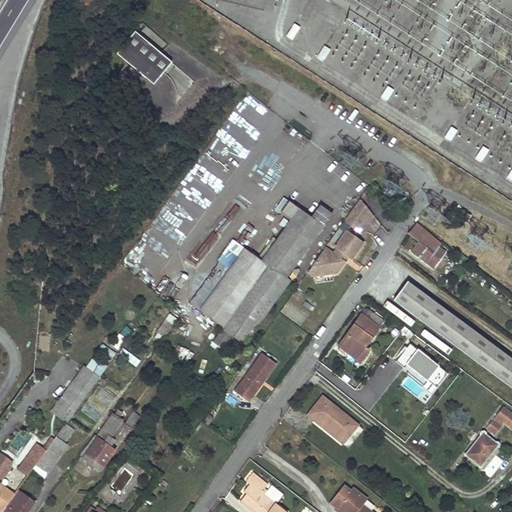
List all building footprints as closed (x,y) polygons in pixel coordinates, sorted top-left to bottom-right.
[(295,24),(287,36),(292,39),(300,27),(295,24)] [(172,61),(135,30),(117,52),(153,84),(172,61)] [(325,46),(318,55),(323,59),(330,50),(325,46)] [(388,86),(382,96),(386,99),(393,89),(388,86)] [(452,126),(445,136),(450,140),(457,130),(452,126)] [(489,151),(483,146),(475,158),(481,162),(489,151)] [(372,214),(359,199),(344,220),(349,224),(366,221),(372,214)] [(323,227),(317,222),(298,208),(276,239),(264,256),(261,260),(268,266),(247,295),(214,341),(224,348),(233,335),(244,343),(289,281),(285,278),(323,227)] [(461,212),(458,219),(467,223),(470,216),(461,212)] [(317,222),(323,227),(326,222),(320,218),(317,222)] [(417,223),(409,234),(418,241),(411,250),(433,267),(444,252),(438,247),(441,244),(417,223)] [(321,255),(312,267),(317,271),(331,269),(332,273),(336,272),(347,257),(350,259),(363,242),(346,230),(334,247),(336,248),(333,253),(321,255)] [(259,262),(261,260),(264,256),(276,239),(272,237),(256,259),(259,262)] [(235,286),(247,295),(268,266),(261,260),(259,262),(256,259),(253,263),(252,263),(235,286)] [(317,271),(312,267),(309,272),(314,276),(332,273),(331,269),(317,271)] [(511,360),(410,285),(396,303),(511,388),(511,360)] [(283,313),(300,323),(306,314),(289,304),(283,313)] [(183,313),(175,307),(166,319),(165,319),(157,332),(158,333),(153,340),(160,344),(183,313)] [(366,309),(339,346),(360,361),(370,349),(366,346),(384,321),(366,309)] [(410,372),(400,384),(424,403),(448,372),(408,341),(394,360),(410,372)] [(187,362),(193,353),(183,347),(177,356),(187,362)] [(121,349),(118,355),(137,365),(140,358),(121,349)] [(235,391),(248,401),(253,394),(251,393),(261,379),(263,380),(276,363),(262,353),(235,391)] [(51,410),(67,421),(100,377),(84,366),(51,410)] [(261,379),(251,393),(253,394),(263,380),(261,379)] [(322,396),(307,415),(314,420),(315,419),(343,442),(357,425),(322,396)] [(511,414),(503,408),(487,428),(495,434),(504,422),(511,428),(511,414)] [(124,422),(125,423),(131,427),(140,416),(133,411),(125,422),(124,422)] [(95,435),(80,455),(89,461),(87,463),(93,467),(94,465),(100,469),(115,448),(110,444),(113,440),(110,438),(123,420),(113,413),(96,436),(95,435)] [(208,414),(203,421),(208,425),(213,418),(208,414)] [(343,442),(315,419),(314,420),(343,443),(343,442)] [(125,422),(123,420),(110,438),(113,440),(125,423),(124,422),(125,422)] [(31,451),(40,458),(56,436),(57,435),(39,423),(27,440),(35,446),(31,451)] [(56,436),(64,442),(70,434),(62,427),(57,435),(56,436)] [(481,435),(466,454),(480,466),(495,447),(497,446),(498,446),(498,444),(498,443),(497,443),(495,442),(486,435),(485,433),(484,432),(483,432),(482,432),(481,433),(481,435)] [(40,458),(36,464),(47,472),(67,444),(64,442),(56,436),(40,458)] [(0,511),(14,494),(0,483),(0,481),(7,472),(0,467),(0,511)] [(246,493),(240,502),(250,510),(252,507),(257,511),(285,511),(263,495),(260,492),(264,488),(267,484),(253,474),(246,482),(249,484),(243,491),(246,493)] [(343,486),(330,502),(337,508),(338,505),(347,511),(370,511),(362,505),(366,499),(352,488),(349,491),(343,486)] [(0,511),(26,511),(33,502),(17,490),(14,494),(0,511)]
